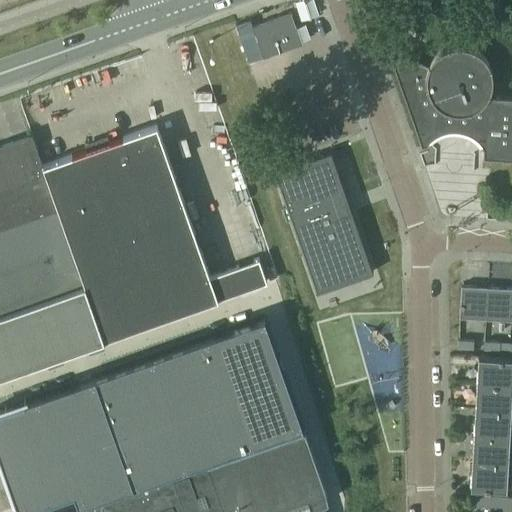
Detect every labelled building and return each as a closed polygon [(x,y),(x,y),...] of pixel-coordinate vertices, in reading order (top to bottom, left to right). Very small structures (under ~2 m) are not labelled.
[(264,55),(302,41),(291,11),(253,25),(256,33),(258,40),(258,39),(264,55)] [(483,157),(511,158),(511,96),(496,96),(490,93),(490,92),(491,89),(492,86),(493,83),(493,80),(493,77),(493,75),(492,72),(491,68),(492,68),(491,67),(489,63),(488,61),(486,58),(484,56),(483,54),(480,52),(478,50),(475,48),(474,47),(474,48),(470,46),(467,46),(464,45),(461,45),(458,45),(456,45),(453,45),(449,46),(448,46),(448,47),(444,48),(442,50),(439,51),(437,53),(435,55),(433,57),(431,60),(429,63),(386,42),(422,146),(428,144),(429,143),(430,143),(435,139),(437,138),(439,136),(442,135),(444,134),(447,133),(449,133),(452,133),(461,133),(463,134),(466,135),(469,136),(472,137),(474,139),(476,141),(478,143),(480,146),(481,147),(482,146),(483,148),(483,157)] [(157,124),(43,164),(105,337),(267,280),(259,257),(210,274),(157,124)] [(0,374),(105,337),(43,164),(32,135),(0,146),(0,374)] [(291,164),(274,170),(317,291),(373,271),(353,212),(345,214),(340,201),(348,198),(331,150),(291,164)] [(460,316),(486,317),(488,285),(487,285),(487,288),(477,288),(477,285),(462,284),(460,316)] [(486,317),(511,319),(511,310),(511,289),(503,289),(503,286),(488,285),(486,317)] [(314,511),(313,507),(328,500),(324,482),(305,428),(301,418),(265,315),(0,407),(0,451),(20,509),(74,491),(77,498),(80,507),(73,509),(64,511),(314,511)] [(458,346),(474,347),(474,339),(458,338),(458,346)] [(485,340),(484,347),(500,348),(501,341),(485,340)] [(511,356),(479,355),(477,381),(511,383),(511,356)] [(511,383),(477,381),(475,407),(511,410),(511,399),(511,383)] [(475,407),(474,434),(510,436),(511,410),(475,407)] [(474,434),(472,460),(508,462),(510,436),(474,434)] [(511,462),(508,462),(472,460),(471,486),(507,488),(508,472),(511,472),(511,462)] [(471,503),(496,505),(497,496),(471,494),(471,503)] [(496,505),(511,505),(511,496),(497,496),(496,505)]
